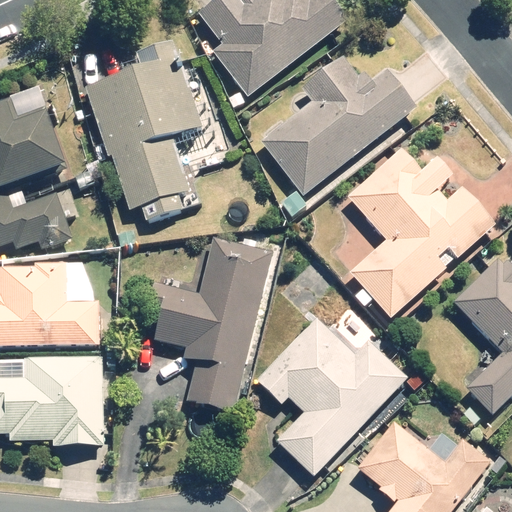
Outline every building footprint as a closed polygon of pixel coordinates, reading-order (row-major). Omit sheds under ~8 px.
[(221,55),(252,98),(357,21),(342,0),(228,0),(204,18),(228,50),(221,55)] [(184,148),(224,134),(203,73),(193,77),(182,45),(88,76),(135,216),(144,213),(149,227),(189,213),(185,201),(200,196),(184,148)] [(308,199),(423,111),(392,70),(377,81),(374,77),(368,81),(350,59),(288,107),(299,120),(287,129),(281,121),(260,137),(308,199)] [(0,252),(19,247),(20,252),(41,246),(43,253),(80,241),(66,196),(34,206),(28,186),(80,170),(62,113),(26,125),(19,103),(0,108),(0,252)] [(398,319),(503,226),(471,191),(456,204),(448,194),(466,178),(450,159),(432,175),(407,146),(349,199),(391,247),(355,279),(359,285),(354,290),(372,310),(381,301),(398,319)] [(243,415),(280,257),(218,242),(205,296),(166,287),(153,341),(193,350),(190,363),(202,366),(193,403),(243,415)] [(498,416),(511,403),(511,264),(506,258),(457,303),(498,348),(464,379),(498,416)] [(0,301),(0,349),(107,349),(107,305),(73,305),(72,268),(0,268),(0,302),(0,301)] [(319,481),(414,381),(374,343),(360,358),(321,321),(263,383),(288,407),(297,398),(314,414),(283,446),(319,481)] [(110,449),(109,361),(3,363),(3,380),(0,379),(0,436),(16,436),(16,446),(58,445),(58,450),(110,449)] [(460,511),(500,465),(469,439),(461,448),(446,436),(435,449),(405,423),(365,471),(384,487),(382,490),(399,504),(391,511),(460,511)]
